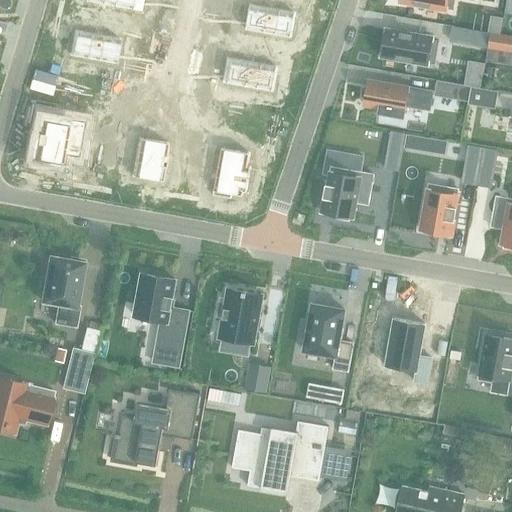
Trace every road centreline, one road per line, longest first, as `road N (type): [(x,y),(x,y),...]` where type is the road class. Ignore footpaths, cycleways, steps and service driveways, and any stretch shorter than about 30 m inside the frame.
road 1 (residential): [(268,240),(0,192)]
road 2 (residential): [(268,240),(349,0)]
road 3 (residential): [(511,284),(268,240)]
road 4 (residential): [(0,126),(36,0)]
